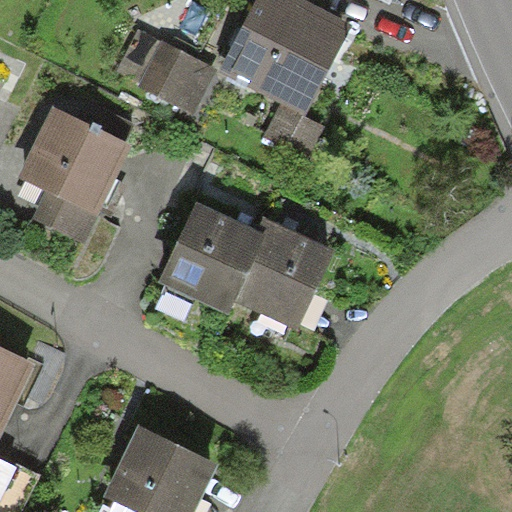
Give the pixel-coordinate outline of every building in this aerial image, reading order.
[(260,0),(221,75),(281,107),(307,120),(354,28),(311,5),(312,0),(260,0)] [(141,28),(117,75),(141,88),(140,90),(196,119),(222,69),(141,28)] [(307,120),(281,107),(264,139),(308,162),(325,130),(307,120)] [(20,183),(45,195),(33,218),(87,244),(131,153),(52,116),(20,183)] [(242,223),(201,203),(163,283),(233,316),(240,302),(301,331),(340,250),(282,223),(271,217),(263,233),(242,223)] [(34,364),(0,347),(0,511),(21,511),(40,472),(0,453),(0,438),(20,397),(45,408),(73,348),(47,336),(34,364)] [(196,511),(217,469),(137,431),(126,454),(104,500),(114,505),(110,511),(196,511)]
